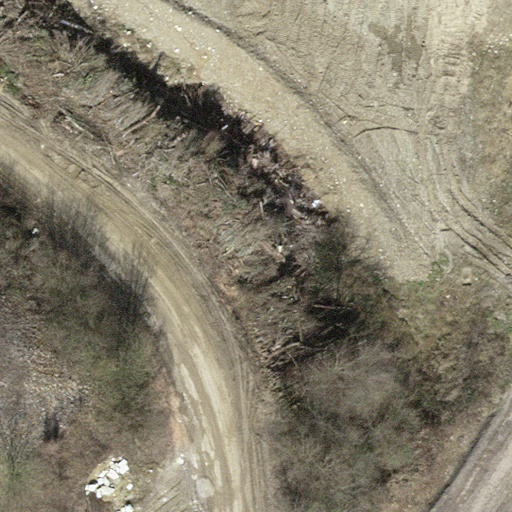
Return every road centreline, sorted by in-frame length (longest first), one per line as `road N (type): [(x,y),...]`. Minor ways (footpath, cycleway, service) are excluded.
road 1 (track): [(0,181),(191,368),(237,511)]
road 2 (track): [(191,368),(225,34),(219,0)]
